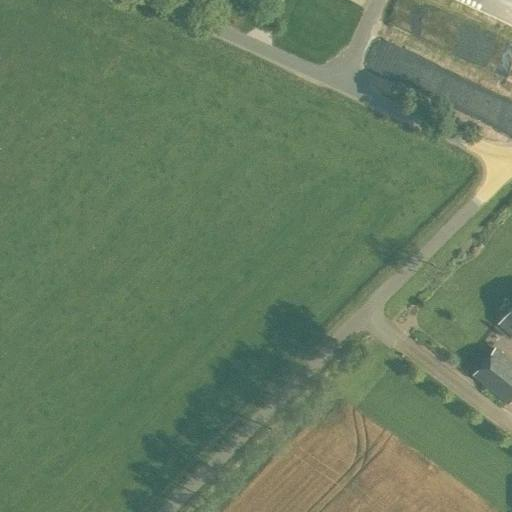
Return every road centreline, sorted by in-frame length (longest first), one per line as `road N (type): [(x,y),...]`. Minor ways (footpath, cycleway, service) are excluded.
road 1 (unclassified): [(164,511),(511,166)]
road 2 (unclassified): [(511,159),(153,0)]
